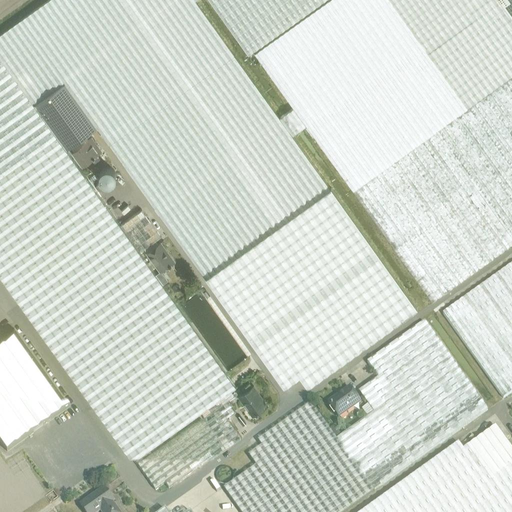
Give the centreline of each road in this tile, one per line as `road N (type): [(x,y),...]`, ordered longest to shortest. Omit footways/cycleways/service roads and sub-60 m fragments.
road 1 (unclassified): [(511,250),(157,506),(0,286)]
road 2 (unknown): [(291,409),(99,142)]
